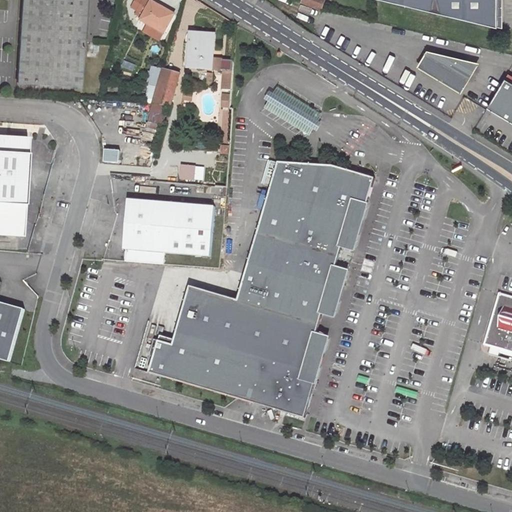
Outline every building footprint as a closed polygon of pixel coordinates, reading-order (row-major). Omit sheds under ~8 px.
[(85,0),(22,0),(17,83),(80,87),(85,0)] [(150,0),(145,0),(139,11),(146,15),(153,2),(150,0)] [(325,0),(303,0),(303,1),(322,9),(325,0)] [(387,0),(500,26),(500,0),(387,0)] [(176,15),(153,2),(146,15),(144,18),(143,20),(166,33),(176,15)] [(213,35),(192,33),(189,68),(214,70),(215,59),(211,59),(213,35)] [(464,94),(481,64),(430,52),(420,67),(464,94)] [(180,75),(164,70),(153,104),(171,105),(180,75)] [(234,71),(221,70),(220,83),(223,83),(222,88),(222,99),(221,109),(231,110),(232,90),(233,82),(234,71)] [(492,109),(511,121),(511,81),(510,80),(492,109)] [(276,92),(272,90),(267,98),(271,100),(266,107),(311,136),(316,129),(319,131),(324,123),(320,120),(324,114),(279,86),(276,92)] [(171,105),(153,104),(149,120),(165,124),(171,105)] [(0,135),(0,202),(24,204),(28,138),(0,135)] [(121,162),(121,151),(106,150),(106,162),(121,162)] [(164,338),(153,373),(237,399),(266,407),(306,419),(316,384),(320,385),(335,336),(320,333),(325,315),(339,319),(355,269),(340,264),(344,251),(358,255),(374,205),(370,203),(377,180),(360,175),(334,167),(311,166),(281,164),(241,303),(194,288),(177,342),(164,338)] [(205,181),(205,166),(181,166),(181,181),(205,181)] [(215,206),(129,199),(125,249),(127,249),(126,261),(165,264),(166,253),(211,256),(215,206)] [(24,204),(0,202),(0,235),(21,237),(24,204)] [(511,299),(500,295),(485,348),(491,349),(488,356),(511,363),(511,299)] [(0,359),(10,363),(24,310),(0,303),(0,359)]
